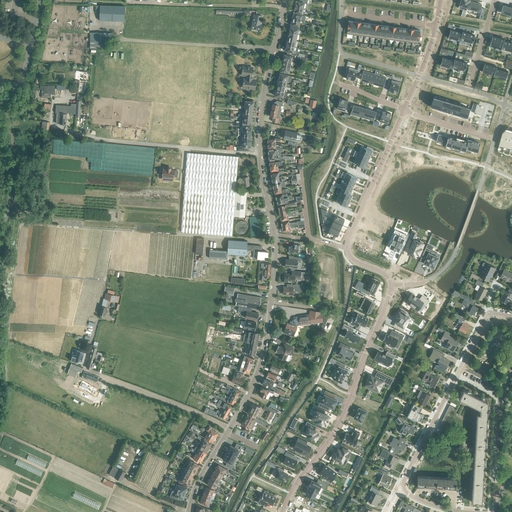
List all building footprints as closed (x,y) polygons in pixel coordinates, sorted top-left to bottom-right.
[(295,3),(294,4),(294,6),(306,9),(307,0),(299,0),(299,1),(296,1),(295,3)] [(467,10),(467,9),(469,1),(469,0),(460,0),(459,5),(464,7),(463,9),(467,10)] [(481,4),(469,1),(467,9),(479,12),(481,4)] [(124,21),(125,6),(100,5),(99,20),(124,21)] [(511,7),(503,5),(501,13),(511,15),(511,7)] [(260,24),(260,23),(262,16),(254,14),(252,23),(251,28),(256,29),(260,30),(261,25),(260,24)] [(292,16),(291,19),(300,21),(304,22),(305,17),(301,16),(301,15),(293,14),(292,16)] [(289,29),(288,30),(288,32),(297,34),(300,35),(301,30),(300,30),(300,29),(290,26),(290,29),(289,29)] [(450,30),(448,37),(460,41),(460,39),(462,33),(450,30)] [(462,33),(460,39),(472,43),(474,35),(462,31),(462,33)] [(90,49),(96,49),(97,41),(105,41),(111,41),(111,33),(105,33),(95,32),(95,33),(90,32),(90,49)] [(292,39),(296,40),(297,34),(288,32),(287,34),(288,35),(287,38),(287,39),(291,40),(292,39)] [(492,40),(491,44),(503,47),(505,40),(505,39),(493,36),(492,39),(491,40),(492,40)] [(285,45),(294,47),(296,40),(292,39),(291,40),(287,39),(287,42),(286,42),(285,45)] [(503,47),(501,51),(502,51),(510,53),(510,51),(511,51),(511,42),(505,40),(503,47)] [(298,48),(294,47),(285,45),(284,47),(285,48),(285,51),(288,51),(287,54),(296,56),(298,48)] [(442,57),(440,65),(452,68),(452,67),(454,60),(442,57)] [(454,60),(452,67),(464,70),(465,67),(466,66),(465,66),(466,62),(454,59),(454,60)] [(484,68),(483,72),(495,75),(497,68),(497,67),(485,64),(484,67),(483,68),(484,68)] [(246,76),(246,77),(251,77),(252,77),(253,76),(251,76),(252,67),(242,66),(241,75),(246,76)] [(354,80),(357,70),(349,68),(346,78),(354,80)] [(495,75),(494,76),(506,80),(508,72),(497,68),(495,75)] [(374,74),(372,83),(383,86),(386,77),(379,75),(380,71),(376,69),(374,74)] [(363,71),(360,80),(372,83),(374,74),(367,72),(363,71)] [(79,75),(78,79),(78,84),(79,84),(78,92),(82,92),(83,91),(84,91),(85,85),(83,85),(84,80),(86,80),(86,75),(79,75)] [(251,77),(246,77),(246,79),(243,79),(242,87),(255,89),(256,80),(251,79),(251,77)] [(286,84),(287,81),(278,79),(277,80),(276,81),(277,82),(277,84),(289,87),(290,85),(286,84)] [(396,93),(400,83),(391,80),(388,91),(396,93)] [(55,95),(55,86),(40,86),(40,89),(41,89),(42,95),(55,95)] [(287,93),(287,92),(284,92),(276,90),(275,90),(274,91),(274,92),(274,93),(275,93),(274,95),(286,98),(286,96),(287,95),(287,93)] [(433,97),(430,106),(431,106),(432,106),(431,105),(431,104),(436,105),(435,107),(441,109),(442,109),(446,110),(447,110),(447,111),(455,113),(462,115),(462,113),(466,115),(466,116),(465,116),(466,116),(468,110),(469,108),(468,108),(458,105),(457,104),(445,101),(444,100),(434,97),(433,97)] [(345,111),(348,101),(340,98),(337,108),(345,111)] [(273,103),(271,110),(280,112),(280,111),(281,111),(282,109),(281,108),(281,106),(282,106),(283,102),(276,101),(276,104),(273,103)] [(67,116),(67,113),(67,106),(56,105),(55,113),(57,113),(57,115),(59,115),(59,118),(56,118),(56,121),(59,121),(59,123),(66,124),(67,117),(67,118),(67,116)] [(353,105),(350,114),(354,115),(361,117),(362,117),(364,108),(353,105)] [(364,108),(362,117),(369,119),(373,120),(376,111),(364,108)] [(271,111),(270,116),(273,117),(272,121),(279,123),(280,118),(279,118),(280,112),(271,110),(271,111)] [(387,124),(391,113),(382,111),(379,121),(387,124)] [(252,119),(251,118),(240,117),(239,122),(242,123),(245,123),(245,124),(246,124),(246,125),(249,125),(249,123),(251,124),(251,121),(252,121),(252,119)] [(503,132),(499,145),(511,148),(511,131),(505,130),(503,132)] [(285,131),(283,138),(295,141),(295,140),(300,141),(301,135),(297,134),(297,133),(285,131)] [(437,134),(435,141),(445,144),(444,145),(464,151),(465,148),(476,152),(479,143),(467,139),(466,142),(447,136),(447,137),(437,134)] [(251,141),(242,141),(240,141),(240,147),(237,147),(237,150),(248,150),(248,147),(251,147),(251,144),(251,142),(251,141)] [(359,152),(370,157),(372,151),(371,151),(361,146),(359,152)] [(356,157),(367,162),(370,157),(359,152),(356,157)] [(235,191),(238,156),(187,153),(181,232),(232,236),(233,216),(245,217),(247,192),(235,191)] [(251,163),(251,162),(251,161),(250,159),(249,159),(248,158),(246,157),(244,158),(242,159),(241,160),(241,161),(241,163),(241,164),(241,165),(242,166),(243,167),(244,168),(246,168),(248,168),(249,168),(250,167),(250,166),(251,165),(251,164),(251,163)] [(367,162),(356,157),(356,158),(358,159),(356,164),(365,168),(367,162)] [(163,168),(162,176),(168,177),(168,180),(173,180),(173,176),(177,177),(178,171),(174,170),(174,169),(170,169),(171,168),(167,168),(166,169),(163,168)] [(343,179),(346,180),(346,179),(355,183),(357,178),(346,173),(343,179)] [(243,186),(249,185),(248,176),(247,177),(246,174),(241,174),(243,186)] [(352,189),(355,183),(346,179),(346,180),(343,185),(352,189)] [(350,194),(352,189),(343,185),(341,190),(350,194)] [(350,194),(341,190),(339,196),(341,197),(350,201),(352,195),(350,194)] [(292,196),(276,200),(276,202),(277,205),(288,202),(288,200),(292,198),(292,197),(292,196)] [(341,197),(338,202),(347,206),(350,201),(341,197)] [(278,211),(279,211),(286,210),(286,207),(295,205),(295,203),(287,204),(278,206),(278,208),(277,208),(278,211)] [(331,220),(342,225),(344,219),(335,215),(333,221),(331,220)] [(342,225),(331,220),(329,226),(328,225),(339,231),(342,225)] [(305,227),(304,224),(281,227),(282,228),(281,228),(281,231),(282,231),(282,232),(285,231),(285,233),(290,234),(290,228),(297,227),(297,228),(305,227)] [(339,231),(328,225),(325,231),(328,232),(327,234),(332,236),(333,234),(337,236),(339,231)] [(394,228),(387,244),(389,245),(388,247),(398,252),(403,241),(406,242),(409,235),(394,228)] [(423,244),(420,242),(414,239),(416,234),(412,232),(407,245),(410,246),(410,247),(409,247),(409,249),(407,253),(415,256),(416,254),(419,255),(422,248),(423,244),(424,244),(423,244)] [(246,255),(247,250),(247,245),(247,241),(228,240),(227,251),(227,254),(246,255)] [(300,248),(301,245),(293,244),(292,245),(291,245),(291,246),(290,246),(289,247),(289,246),(288,249),(289,249),(289,250),(298,252),(298,248),(300,248)] [(196,245),(195,254),(203,254),(204,245),(196,245)] [(255,246),(254,251),(258,251),(257,259),(264,259),(265,256),(267,256),(267,252),(261,251),(261,248),(262,246),(255,246)] [(227,258),(227,250),(210,249),(209,258),(227,258)] [(428,252),(424,262),(431,265),(435,255),(428,252)] [(291,260),(285,259),(285,267),(297,268),(297,262),(300,262),(301,258),(291,256),(291,260)] [(480,277),(488,281),(492,272),(493,272),(495,268),(483,262),(482,265),(485,266),(480,277)] [(267,277),(269,278),(270,268),(263,267),(263,268),(262,279),(267,280),(267,277)] [(511,273),(500,267),(497,274),(500,276),(500,277),(506,280),(505,280),(510,283),(511,277),(511,273)] [(291,274),(284,274),(284,281),(294,282),(295,277),(300,277),(301,272),(292,271),(291,274)] [(372,278),(368,285),(358,280),(356,284),(354,288),(369,295),(371,292),(374,293),(376,289),(377,286),(379,281),(377,280),(374,279),(372,278)] [(475,297),(482,300),(487,290),(482,287),(484,283),(477,280),(475,284),(480,286),(475,297)] [(288,287),(283,287),(283,294),(288,294),(288,295),(293,295),(293,291),(302,291),(302,285),(288,284),(288,287)] [(225,286),(224,293),(227,294),(233,295),(235,288),(225,286)] [(502,295),(500,300),(511,305),(511,303),(511,289),(508,287),(506,290),(503,296),(502,295)] [(103,298),(100,314),(104,315),(106,307),(107,307),(109,300),(118,302),(119,296),(114,295),(115,292),(108,290),(107,293),(106,293),(104,298),(103,298)] [(261,297),(238,293),(237,293),(235,305),(236,305),(259,309),(258,310),(259,310),(261,297)] [(414,296),(411,294),(405,302),(417,310),(420,307),(421,307),(420,306),(423,303),(426,305),(429,301),(422,295),(419,299),(416,297),(417,297),(416,297),(415,296),(414,295),(414,296)] [(471,315),(474,316),(478,308),(473,305),(474,303),(470,301),(471,299),(461,294),(459,297),(464,299),(461,304),(468,307),(465,313),(471,316),(471,315)] [(367,300),(362,309),(370,313),(375,303),(367,299),(367,300)] [(245,318),(257,320),(258,313),(251,312),(251,309),(238,307),(238,312),(246,313),(245,318)] [(293,317),(292,321),(290,324),(287,323),(284,331),(288,332),(288,334),(288,333),(293,335),(293,336),(297,327),(296,327),(297,325),(300,325),(305,324),(310,323),(322,322),(321,312),(310,310),(309,315),(299,316),(293,317)] [(400,310),(399,312),(399,311),(395,317),(397,318),(394,321),(395,322),(393,326),(402,331),(405,327),(403,326),(405,323),(406,323),(409,317),(405,314),(405,313),(400,310)] [(364,327),(368,319),(358,314),(358,313),(355,319),(353,318),(353,317),(352,317),(349,323),(350,323),(357,327),(359,324),(364,326),(364,327)] [(458,330),(465,333),(469,325),(465,323),(467,319),(461,316),(456,326),(459,328),(458,330)] [(243,328),(255,330),(256,323),(245,320),(243,328)] [(89,321),(86,332),(91,334),(95,323),(89,321)] [(343,325),(342,328),(347,330),(344,336),(356,342),(359,336),(352,332),(353,330),(343,325)] [(383,339),(382,341),(382,342),(382,341),(389,345),(388,346),(393,348),(393,347),(394,347),(394,346),(397,340),(400,342),(402,339),(403,336),(393,330),(392,330),(391,330),(392,331),(390,335),(389,335),(386,333),(385,335),(383,339)] [(459,344),(461,341),(449,335),(450,333),(445,331),(440,340),(446,343),(444,347),(444,348),(447,349),(453,352),(457,343),(459,344)] [(350,347),(340,343),(337,349),(340,350),(337,355),(342,357),(341,359),(345,361),(346,359),(349,360),(353,353),(348,350),(350,347)] [(91,349),(89,357),(94,358),(97,346),(93,345),(91,345),(90,349),(91,349)] [(279,346),(277,352),(280,354),(278,357),(285,360),(285,359),(285,360),(288,361),(290,355),(291,355),(294,348),(286,345),(284,348),(279,346)] [(442,372),(446,368),(449,360),(443,357),(444,354),(434,349),(432,351),(430,358),(439,363),(439,364),(436,365),(434,368),(442,372)] [(74,356),(72,361),(78,364),(78,362),(83,363),(86,354),(79,351),(76,357),(74,356)] [(395,355),(387,351),(385,354),(378,351),(375,358),(379,360),(378,361),(383,364),(384,362),(388,364),(391,358),(393,359),(395,355)] [(242,359),(245,360),(252,363),(253,363),(254,360),(253,360),(254,358),(243,355),(244,354),(239,353),(238,355),(242,357),(242,359)] [(95,359),(94,358),(89,357),(86,368),(93,369),(95,360),(98,361),(98,360),(101,360),(103,356),(99,355),(98,358),(95,357),(95,359)] [(243,366),(250,369),(251,367),(252,365),(252,363),(245,360),(242,359),(239,359),(238,361),(241,361),(240,364),(243,365),(243,366)] [(332,378),(333,379),(333,378),(341,382),(341,383),(341,382),(343,378),(345,375),(347,370),(347,371),(347,370),(343,368),(345,365),(337,361),(335,364),(338,366),(333,378),(332,378)] [(83,368),(71,363),(69,368),(81,372),(83,368)] [(270,369),(269,369),(278,373),(279,370),(281,371),(282,368),(272,364),(271,366),(270,366),(269,368),(270,369)] [(251,369),(250,369),(243,366),(243,367),(239,365),(239,368),(236,366),(231,365),(231,367),(249,373),(249,372),(250,372),(251,369)] [(221,372),(228,374),(230,369),(223,366),(221,372)] [(429,385),(434,387),(437,382),(438,382),(440,379),(433,375),(433,376),(431,375),(432,373),(425,369),(420,379),(427,382),(427,381),(430,383),(429,385)] [(232,381),(242,384),(244,377),(242,377),(243,373),(235,370),(232,381)] [(85,377),(96,381),(98,377),(87,373),(83,371),(81,377),(85,379),(85,377)] [(294,374),(289,371),(286,379),(290,381),(294,374)] [(267,375),(266,377),(277,382),(278,379),(275,378),(277,375),(268,372),(267,372),(266,374),(267,375)] [(375,378),(374,377),(370,375),(366,384),(370,386),(369,388),(373,390),(374,388),(378,390),(382,382),(390,385),(393,379),(378,372),(375,378)] [(283,396),(285,392),(281,390),(272,386),(274,383),(264,379),(262,384),(274,389),(273,391),(278,393),(283,396)] [(82,381),(78,388),(84,392),(86,393),(87,393),(91,395),(90,395),(95,398),(98,392),(96,391),(97,389),(82,381)] [(417,402),(425,406),(430,395),(426,393),(427,390),(416,384),(415,385),(414,386),(414,387),(417,389),(420,390),(417,397),(419,398),(417,402)] [(231,393),(238,396),(239,396),(240,393),(241,391),(234,388),(227,385),(226,387),(233,390),(231,393)] [(259,390),(260,390),(260,391),(261,392),(260,396),(268,399),(269,395),(272,396),(273,394),(277,396),(278,393),(273,391),(262,386),(261,388),(260,387),(259,390)] [(238,398),(238,396),(231,393),(228,391),(225,389),(224,390),(220,388),(219,389),(230,395),(229,397),(236,401),(236,400),(237,400),(238,398)] [(458,398),(479,409),(484,400),(463,389),(458,398)] [(325,391),(320,401),(324,403),(322,407),(328,410),(330,406),(333,408),(337,400),(329,396),(330,393),(325,391)] [(236,401),(229,397),(225,395),(224,398),(221,396),(221,397),(221,396),(220,398),(226,402),(233,405),(234,406),(235,404),(236,402),(236,401)] [(389,408),(393,398),(390,397),(389,396),(384,405),(389,408)] [(487,401),(484,400),(479,409),(480,409),(479,413),(477,413),(476,425),(486,425),(488,402),(487,402),(487,401)] [(220,405),(223,407),(230,411),(231,411),(232,409),(232,408),(233,407),(222,401),(220,405)] [(422,408),(410,402),(408,406),(411,407),(406,416),(404,415),(413,420),(414,419),(415,419),(415,420),(417,421),(418,421),(421,422),(424,415),(420,413),(422,408)] [(251,405),(250,408),(257,412),(260,407),(253,403),(252,405),(251,405)] [(222,409),(221,411),(228,416),(228,415),(229,415),(230,413),(230,411),(223,407),(220,405),(217,404),(217,405),(216,406),(222,409)] [(268,411),(265,416),(273,420),(277,412),(269,408),(265,406),(263,409),(268,411)] [(311,419),(311,420),(316,422),(322,425),(323,422),(326,424),(330,416),(326,415),(326,414),(324,413),(324,414),(323,413),(325,411),(314,406),(312,408),(316,410),(313,416),(311,419)] [(255,417),(257,412),(250,408),(250,409),(250,408),(248,411),(249,411),(248,413),(255,417)] [(366,411),(358,408),(357,411),(355,414),(354,418),(361,421),(366,411)] [(228,417),(228,416),(221,411),(219,414),(210,409),(208,413),(211,415),(211,414),(214,416),(217,417),(218,416),(225,420),(226,419),(227,418),(228,417)] [(245,416),(244,419),(251,423),(254,425),(256,422),(261,425),(263,421),(256,418),(255,419),(247,414),(246,416),(245,416)] [(265,416),(262,421),(270,425),(273,420),(265,416)] [(414,428),(404,423),(406,420),(399,416),(395,420),(402,427),(399,432),(407,435),(408,433),(409,432),(412,434),(414,428)] [(241,424),(249,428),(251,423),(244,419),(243,420),(243,421),(243,422),(242,422),(241,423),(242,424),(241,424)] [(316,431),(315,430),(317,427),(307,422),(305,426),(307,427),(305,432),(308,434),(307,437),(310,438),(310,439),(311,439),(315,441),(316,438),(317,438),(319,434),(315,432),(316,431)] [(209,430),(207,433),(215,438),(217,435),(216,434),(218,432),(210,428),(211,426),(207,424),(206,426),(207,427),(206,429),(209,430)] [(485,444),(486,433),(486,425),(476,425),(475,444),(485,444)] [(346,433),(342,441),(354,446),(358,439),(357,438),(360,433),(353,429),(350,435),(346,433)] [(213,440),(214,440),(215,438),(207,433),(206,436),(200,432),(199,434),(212,442),(213,440)] [(201,444),(208,448),(209,448),(209,447),(210,446),(210,445),(211,443),(198,435),(197,437),(198,438),(200,440),(199,442),(201,444)] [(299,452),(304,455),(306,451),(307,451),(311,447),(305,445),(307,442),(298,437),(298,438),(294,448),(300,451),(299,452)] [(389,445),(395,448),(393,451),(398,453),(400,449),(403,451),(406,445),(404,445),(406,440),(400,437),(399,440),(394,437),(391,442),(390,441),(389,445)] [(207,450),(208,448),(201,444),(199,442),(196,447),(199,448),(206,453),(206,452),(207,452),(207,451),(207,450)] [(226,452),(237,457),(242,446),(236,443),(234,447),(230,445),(228,448),(226,452)] [(484,464),(485,444),(475,444),(474,463),(484,464)] [(192,451),(196,453),(198,454),(203,457),(204,455),(205,455),(206,454),(205,453),(206,453),(199,448),(197,451),(193,448),(192,451)] [(334,452),(332,457),(342,462),(344,458),(347,459),(350,453),(347,451),(347,450),(342,448),(341,450),(337,449),(335,452),(334,452)] [(387,459),(383,467),(388,469),(390,467),(393,469),(396,464),(399,459),(395,457),(396,455),(383,448),(379,456),(387,459)] [(297,461),(295,460),(292,458),(291,458),(293,455),(286,451),(284,455),(286,456),(283,463),(288,465),(293,468),(297,461)] [(225,466),(231,469),(237,457),(226,452),(224,456),(223,459),(227,461),(225,466)] [(203,457),(198,454),(196,453),(194,456),(188,453),(187,455),(200,462),(201,460),(202,460),(203,459),(203,458),(203,457)] [(190,463),(188,466),(196,470),(197,469),(198,468),(197,467),(199,465),(187,459),(186,461),(189,462),(189,463),(190,463)] [(474,463),(472,482),(483,483),(484,464),(474,463)] [(216,469),(215,470),(223,474),(224,470),(228,473),(229,471),(218,465),(217,467),(216,467),(215,468),(215,469),(216,469)] [(325,465),(319,474),(321,475),(321,476),(322,476),(324,477),(324,478),(325,478),(327,480),(330,482),(336,473),(333,471),(330,469),(331,469),(330,469),(328,467),(327,467),(325,465)] [(121,481),(126,472),(113,466),(109,475),(121,481)] [(196,470),(188,466),(187,469),(183,467),(182,469),(193,475),(194,473),(195,473),(196,471),(196,470)] [(284,469),(278,467),(277,470),(278,470),(275,476),(284,481),(285,478),(286,479),(288,475),(283,472),(284,469)] [(388,487),(392,478),(392,479),(386,476),(389,471),(383,468),(380,473),(383,475),(379,483),(388,487)] [(192,477),(193,475),(182,469),(181,471),(185,473),(183,476),(191,480),(192,480),(192,478),(192,477)] [(215,470),(214,472),(214,471),(213,472),(212,473),(213,474),(220,478),(222,475),(223,476),(224,474),(223,474),(215,470)] [(212,475),(211,475),(211,476),(211,477),(210,479),(217,483),(222,486),(223,484),(221,483),(222,481),(219,479),(220,478),(213,474),(212,475)] [(191,481),(190,481),(191,480),(183,476),(181,479),(180,481),(188,485),(189,483),(190,483),(191,481)] [(428,487),(436,487),(437,477),(417,476),(417,481),(417,483),(417,486),(425,487),(425,488),(428,488),(428,487)] [(456,478),(437,477),(436,487),(445,488),(445,489),(447,489),(447,488),(455,488),(455,489),(456,489),(456,485),(456,483),(456,478)] [(114,483),(104,479),(102,483),(112,488),(114,483)] [(215,486),(217,483),(210,479),(210,480),(209,479),(208,480),(208,481),(208,482),(207,484),(219,491),(220,489),(215,486)] [(308,490),(306,493),(314,498),(316,493),(317,491),(318,491),(318,490),(320,486),(323,488),(326,489),(328,484),(318,479),(316,483),(312,481),(309,486),(308,489),(307,489),(308,490)] [(186,493),(186,492),(187,491),(186,490),(187,487),(184,486),(184,485),(178,482),(177,484),(175,490),(185,493),(185,492),(186,493)] [(482,502),(483,483),(472,482),(471,502),(475,502),(478,502),(482,502)] [(381,496),(378,494),(380,491),(371,486),(370,490),(373,492),(368,501),(376,505),(377,502),(378,502),(381,496)] [(204,491),(204,492),(212,495),(213,492),(217,493),(218,491),(206,487),(205,489),(204,489),(203,490),(204,491)] [(185,493),(175,490),(172,489),(170,497),(179,500),(180,498),(180,497),(183,499),(184,496),(185,496),(186,494),(185,493)] [(210,498),(212,495),(204,492),(203,492),(203,493),(202,494),(202,495),(203,495),(202,497),(210,500),(212,501),(213,499),(210,498)] [(259,499),(258,502),(266,506),(265,505),(266,503),(267,504),(267,503),(272,505),(274,501),(276,497),(270,495),(264,492),(262,495),(261,497),(260,496),(259,499)] [(208,503),(210,500),(202,497),(201,497),(201,498),(200,499),(200,500),(201,500),(200,502),(207,505),(207,506),(211,508),(213,505),(208,503)] [(412,511),(414,508),(401,501),(399,505),(405,508),(403,511),(412,511)]
